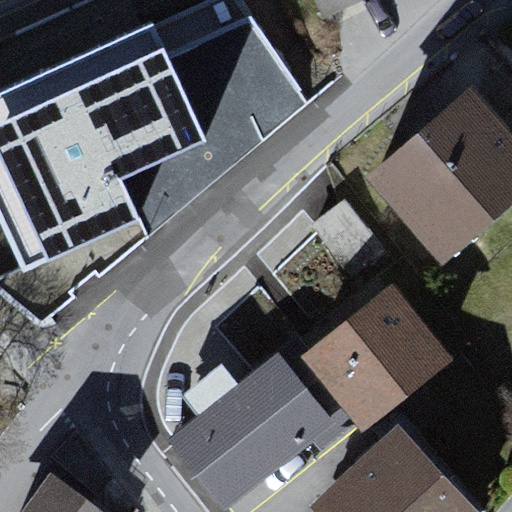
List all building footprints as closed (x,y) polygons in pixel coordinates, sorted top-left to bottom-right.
[(181,0),(161,8),(181,60),(255,32),(243,0),(181,0)] [(319,0),(323,9),(345,0),(319,0)] [(511,177),(511,142),(458,82),(353,173),(425,254),(511,177)] [(167,251),(85,141),(0,204),(0,265),(53,336),(167,251)] [(445,352),(385,277),(297,348),(357,422),(445,352)] [(329,419),(274,349),(169,430),(224,501),(329,419)] [(479,511),(386,422),(305,506),(311,511),(479,511)] [(94,511),(51,480),(27,511),(94,511)]
